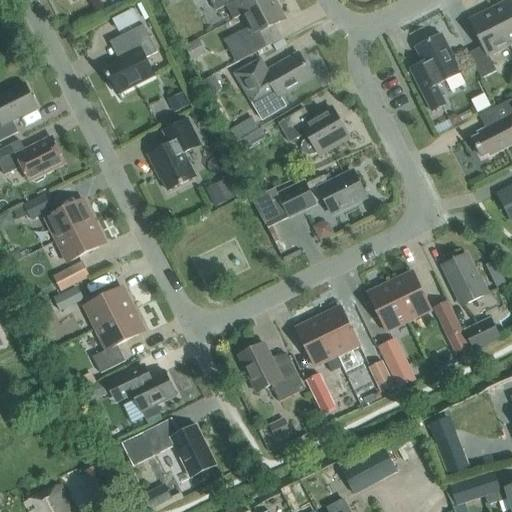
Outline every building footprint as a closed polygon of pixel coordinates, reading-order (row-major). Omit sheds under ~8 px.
[(210,0),(217,11),(227,6),(234,20),(243,15),(272,0),(210,0)] [(286,20),(275,0),(272,0),(243,15),(250,28),(225,41),(236,64),(270,46),(263,32),(286,20)] [(510,46),(511,45),(511,1),(493,11),(510,46)] [(489,57),(510,46),(493,11),(471,22),(484,48),(470,55),(482,80),(497,73),(489,57)] [(119,94),(155,76),(146,59),(158,53),(145,25),(120,37),(129,55),(105,67),(109,75),(108,75),(109,79),(111,79),(119,94)] [(432,113),(447,105),(437,87),(462,74),(442,36),(416,49),(424,64),(411,71),(432,113)] [(261,60),(236,75),(263,121),(286,107),(281,98),(313,79),(299,54),(268,72),(261,60)] [(215,77),(202,85),(209,96),(222,89),(215,77)] [(0,97),(0,142),(19,133),(13,121),(38,108),(26,84),(0,97)] [(475,98),(479,111),(493,107),(488,93),(475,98)] [(311,120),(305,109),(279,124),(290,143),(308,133),(311,138),(307,140),(303,144),(302,148),(306,155),(310,156),(315,154),(319,152),(321,156),(349,139),(331,108),(311,120)] [(511,116),(479,134),(480,136),(473,140),(482,158),(489,154),(491,157),(511,146),(511,116)] [(202,145),(200,142),(189,120),(164,132),(170,145),(149,155),(156,169),(158,168),(169,191),(196,178),(184,154),(202,145)] [(268,139),(261,127),(237,142),(243,153),(268,139)] [(44,179),(46,175),(45,173),(66,163),(54,139),(26,152),(21,141),(0,151),(0,164),(5,176),(23,167),(29,181),(32,180),(33,182),(37,183),(44,179)] [(324,197),(333,215),(366,199),(352,173),(327,185),(324,178),(307,186),(305,182),(278,195),(290,219),(317,206),(315,202),(324,197)] [(241,196),(235,185),(232,177),(218,184),(221,192),(227,203),(241,196)] [(50,191),(14,210),(19,219),(29,214),(32,219),(58,206),(50,191)] [(57,241),(95,222),(84,200),(46,219),(57,241)] [(322,240),(337,234),(330,219),(315,225),(322,240)] [(106,244),(95,222),(57,241),(68,263),(106,244)] [(489,294),(482,279),(479,280),(467,256),(443,267),(463,307),(489,294)] [(53,278),(61,293),(90,277),(82,263),(53,278)] [(413,273),(391,284),(409,322),(432,311),(413,273)] [(387,333),(409,322),(391,284),(369,294),(387,333)] [(61,312),(83,301),(76,288),(54,299),(61,312)] [(134,310),(123,288),(85,307),(96,329),(134,310)] [(447,301),(433,308),(457,360),(472,353),(447,301)] [(341,308),(319,319),(337,357),(359,346),(341,308)] [(145,332),(134,310),(96,329),(107,350),(93,357),(102,374),(126,362),(118,346),(145,332)] [(475,352),(501,339),(490,318),(464,330),(475,352)] [(315,368),(337,357),(319,319),(297,330),(315,368)] [(416,381),(410,368),(396,338),(378,346),(398,389),(416,381)] [(240,357),(257,393),(272,386),(280,403),(305,391),(293,366),(278,373),(265,345),(240,357)] [(380,394),(395,387),(383,361),(369,367),(380,394)] [(161,413),(158,406),(177,396),(165,371),(151,378),(145,365),(108,383),(115,398),(132,390),(147,420),(161,413)] [(83,391),(87,389),(98,383),(93,373),(78,380),(83,391)] [(306,380),(322,414),(336,407),(319,374),(306,380)] [(110,426),(118,442),(138,433),(130,417),(110,426)] [(276,439),(291,432),(285,418),(269,425),(276,439)] [(175,446),(192,478),(217,465),(197,426),(179,434),(172,420),(124,444),(135,466),(175,446)] [(385,447),(342,470),(355,495),(398,472),(385,447)] [(462,453),(442,460),(449,477),(469,470),(462,453)] [(96,465),(86,474),(98,487),(108,477),(96,465)] [(457,506),(485,497),(485,496),(499,492),(493,474),(451,487),(457,506)] [(143,495),(151,510),(173,500),(166,484),(143,495)] [(74,511),(61,485),(23,504),(27,511),(74,511)] [(511,487),(499,492),(485,496),(485,497),(488,506),(508,499),(511,510),(511,487)] [(330,511),(350,511),(345,500),(328,509),(330,511)]
